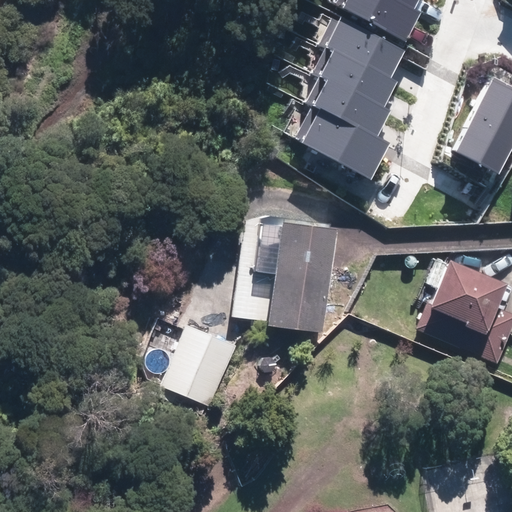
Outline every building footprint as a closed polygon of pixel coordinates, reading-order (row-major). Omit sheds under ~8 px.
[(407,43),(421,15),(414,12),(389,0),(338,0),(334,8),(407,43)] [(389,0),(414,12),(420,0),(389,0)] [(392,77),(406,49),(333,14),(320,42),(326,45),(392,77)] [(385,108),(399,80),(392,77),(326,45),(313,73),(319,76),(385,108)] [(377,140),(391,112),(385,108),(319,76),(305,104),(313,107),(377,140)] [(511,89),(491,79),(455,150),(498,173),(511,145),(511,89)] [(377,140),(313,107),(294,142),(370,181),(388,146),(377,140)] [(322,329),(333,228),(249,219),(238,320),(322,329)] [(497,283),(438,259),(410,328),(492,361),(511,313),(488,304),(497,283)] [(231,346),(181,326),(157,385),(207,405),(231,346)]
